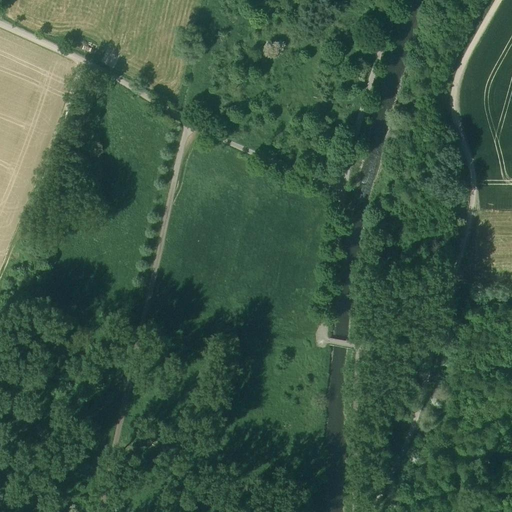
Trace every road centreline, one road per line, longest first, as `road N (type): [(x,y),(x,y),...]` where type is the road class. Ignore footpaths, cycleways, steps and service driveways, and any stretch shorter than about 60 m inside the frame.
road 1 (track): [(191,129),(106,511)]
road 2 (track): [(438,352),(476,198),(455,109),(504,0)]
road 3 (track): [(0,299),(90,69)]
road 4 (track): [(379,511),(418,430),(438,352),(363,349)]
road 5 (track): [(191,129),(99,73),(4,32)]
road 6 (track): [(347,196),(405,0)]
road 7 (track): [(363,349),(326,343),(347,196)]
road 8 (track): [(347,196),(191,129)]
road 9 (track): [(358,511),(363,349)]
